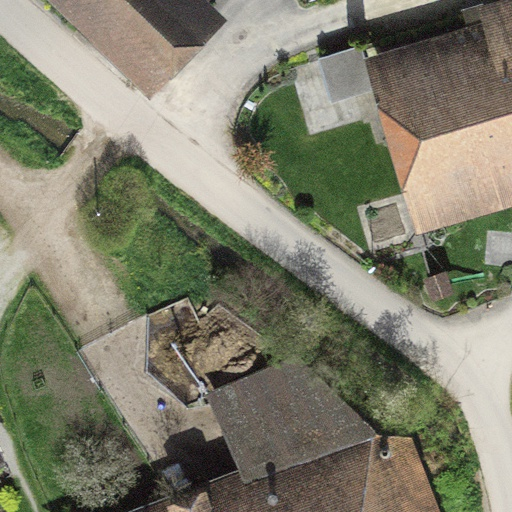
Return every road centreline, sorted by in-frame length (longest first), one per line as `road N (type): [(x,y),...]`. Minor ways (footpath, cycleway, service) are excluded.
road 1 (residential): [(511,497),(472,362),(119,110)]
road 2 (unclassified): [(119,110),(0,296)]
road 3 (residential): [(119,110),(0,5)]
